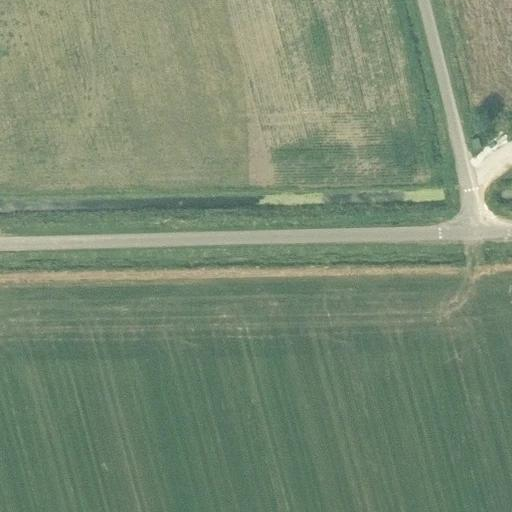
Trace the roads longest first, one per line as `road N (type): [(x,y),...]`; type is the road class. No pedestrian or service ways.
road 1 (unclassified): [(0,239),(473,229)]
road 2 (unclassified): [(473,229),(417,0)]
